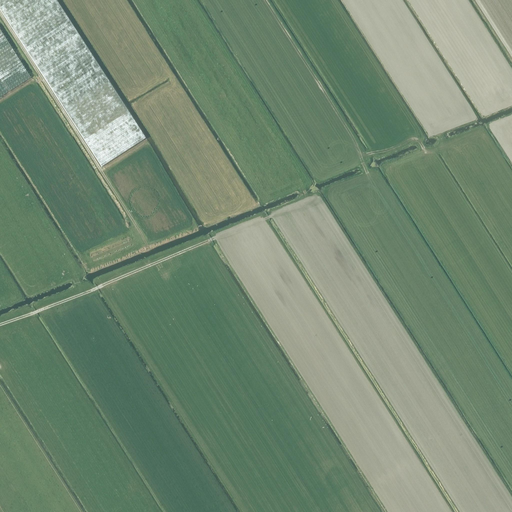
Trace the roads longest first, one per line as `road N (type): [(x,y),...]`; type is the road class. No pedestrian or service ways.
road 1 (track): [(302,183),(308,199),(0,325)]
road 2 (track): [(126,355),(43,227)]
